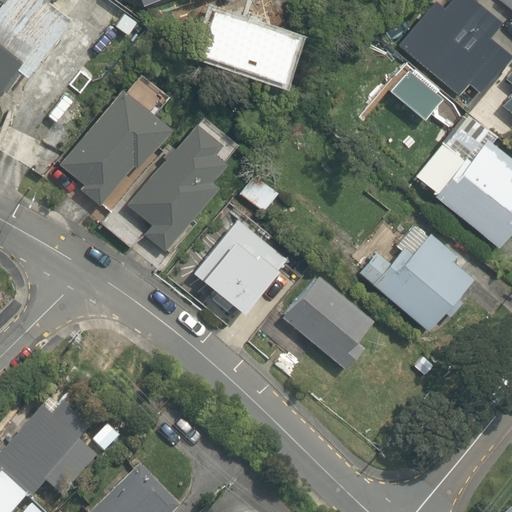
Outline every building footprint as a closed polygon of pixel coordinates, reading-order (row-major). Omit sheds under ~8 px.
[(43,0),(0,0),(0,88),(13,72),(20,78),(66,19),(43,1),(43,0)] [(511,0),(490,0),(480,14),(501,29),(511,15),(511,16),(511,0)] [(511,121),(511,60),(501,74),(511,82),(498,99),(504,104),(499,111),(511,121)] [(483,80),(466,66),(451,85),(468,98),(483,80)] [(128,168),(155,120),(108,93),(97,113),(88,108),(54,167),(74,178),(71,183),(82,190),(77,198),(94,208),(120,163),(128,168)] [(203,140),(176,121),(118,203),(125,208),(123,212),(144,227),(136,238),(158,254),(208,183),(200,177),(212,159),(197,148),(203,140)] [(511,176),(504,170),(511,162),(474,133),(455,157),(433,140),(405,175),(490,243),(511,215),(511,176)] [(263,148),(231,189),(257,209),(289,167),(263,148)] [(184,274),(232,308),(260,268),(268,273),(282,252),(226,213),(184,274)] [(421,328),(436,310),(444,317),(458,299),(450,292),(470,267),(412,221),(363,281),(421,328)] [(368,320),(361,315),(365,309),(336,287),(332,293),(305,272),(271,316),(342,370),(361,345),(353,340),(368,320)] [(0,511),(6,511),(9,509),(11,511),(39,511),(78,474),(64,461),(83,442),(32,392),(0,424),(0,511)] [(164,511),(169,507),(125,465),(80,511),(164,511)] [(511,511),(511,501),(500,511),(511,511)]
